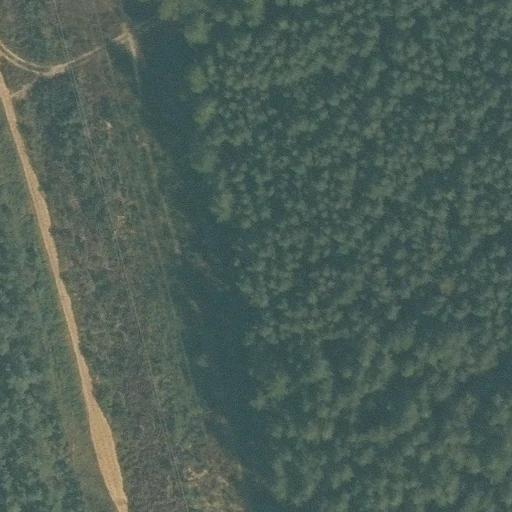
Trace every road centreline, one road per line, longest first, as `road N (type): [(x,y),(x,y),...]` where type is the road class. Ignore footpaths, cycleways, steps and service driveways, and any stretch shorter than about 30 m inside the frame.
road 1 (track): [(262,511),(135,0)]
road 2 (track): [(122,511),(0,50)]
road 3 (track): [(0,121),(191,0)]
